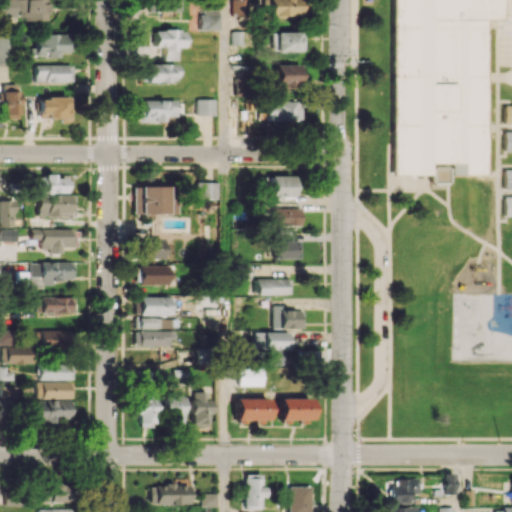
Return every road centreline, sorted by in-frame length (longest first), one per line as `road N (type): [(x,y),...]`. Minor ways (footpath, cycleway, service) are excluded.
road 1 (tertiary): [(342,0),(341,511)]
road 2 (residential): [(109,0),(108,511)]
road 3 (residential): [(342,455),(0,454)]
road 4 (residential): [(342,153),(0,153)]
road 5 (residential): [(511,454),(342,455)]
